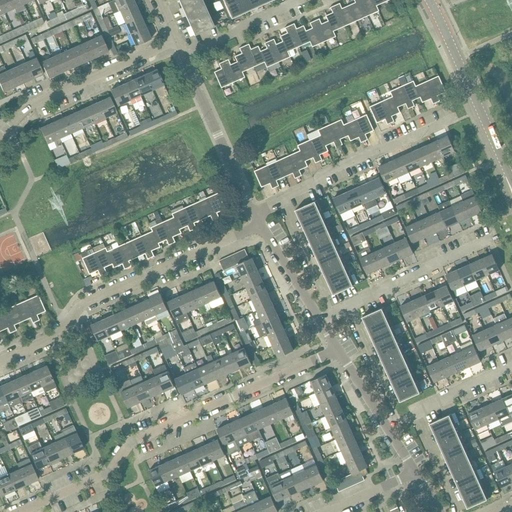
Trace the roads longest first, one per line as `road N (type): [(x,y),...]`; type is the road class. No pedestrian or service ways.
road 1 (residential): [(25,511),(102,478),(130,442),(338,350)]
road 2 (residential): [(0,362),(56,335),(88,301),(259,224)]
road 3 (residential): [(255,216),(457,118)]
road 4 (residential): [(0,136),(23,113),(176,41)]
road 5 (unclassified): [(511,180),(429,0)]
road 6 (residential): [(317,319),(488,239)]
road 7 (residential): [(255,216),(181,52)]
road 8 (residential): [(384,429),(511,367)]
road 9 (residential): [(181,52),(300,0)]
